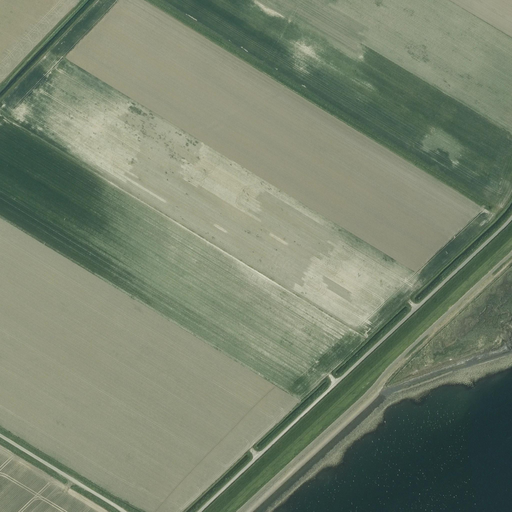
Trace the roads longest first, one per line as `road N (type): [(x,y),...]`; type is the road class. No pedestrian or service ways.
road 1 (unclassified): [(198,511),(511,217)]
road 2 (unclassified): [(123,511),(0,436)]
